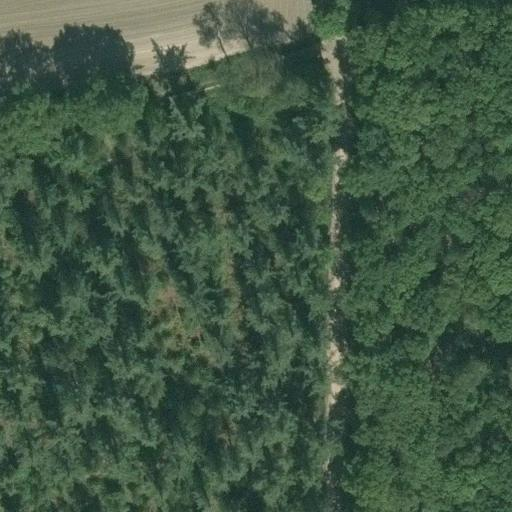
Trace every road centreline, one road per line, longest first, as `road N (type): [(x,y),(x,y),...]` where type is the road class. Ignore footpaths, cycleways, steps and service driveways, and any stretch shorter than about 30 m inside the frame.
road 1 (track): [(333,511),(331,214),(342,41)]
road 2 (track): [(0,134),(69,122),(342,41)]
